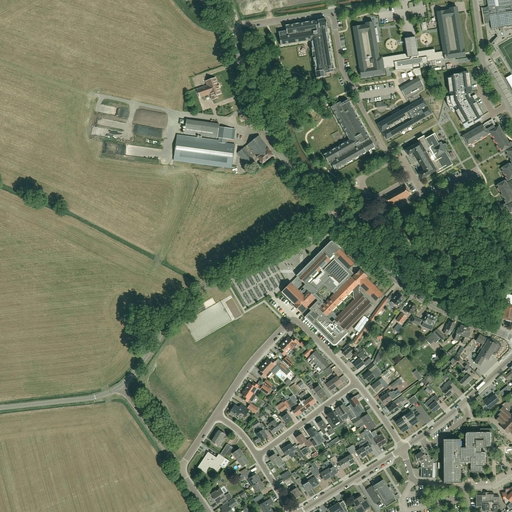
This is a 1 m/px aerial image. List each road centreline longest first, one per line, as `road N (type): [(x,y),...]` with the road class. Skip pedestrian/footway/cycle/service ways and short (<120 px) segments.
road 1 (tertiary): [(329,214),(421,298),(511,338)]
road 2 (tertiary): [(329,214),(272,142),(229,28)]
road 3 (unclassified): [(191,299),(329,214)]
road 4 (unclassified): [(329,214),(191,299)]
road 5 (residential): [(257,456),(356,383)]
road 6 (unclassified): [(0,408),(95,397),(120,386)]
road 7 (residential): [(215,414),(292,319)]
road 8 (unclassified): [(473,0),(481,58),(511,113)]
